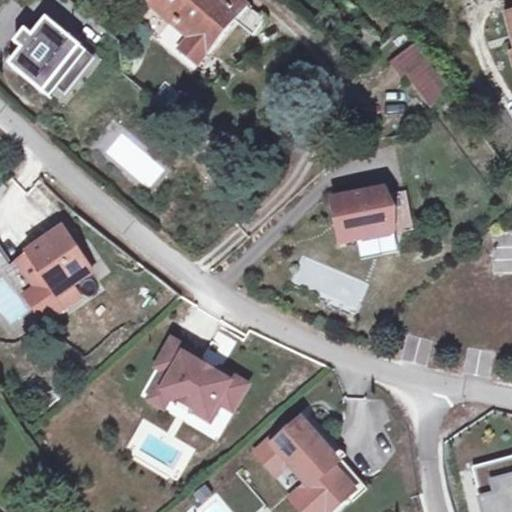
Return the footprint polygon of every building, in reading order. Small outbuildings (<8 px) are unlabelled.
[(144,0),(150,5),(134,23),(191,72),(207,53),(209,55),(238,21),(253,33),(255,33),(266,20),(242,0),(144,0)] [(345,0),(334,10),(356,32),(363,25),(351,13),(354,10),(345,0)] [(17,46),(24,52),(12,67),(44,94),(53,85),(82,49),(84,47),(69,36),(68,38),(48,22),(34,39),(27,33),(17,46)] [(356,32),(354,34),(375,53),(376,52),(384,44),(363,24),(363,25),(356,32)] [(415,46),(396,61),(431,110),(450,96),(450,95),(451,94),(415,46)] [(82,49),(53,85),(65,95),(95,59),(82,49)] [(388,192),(336,202),(344,244),(396,234),(390,200),(388,192)] [(390,200),(396,234),(411,231),(404,197),(390,200)] [(65,231),(30,254),(59,298),(76,287),(94,274),(82,256),(80,257),(75,250),(77,248),(65,231)] [(0,274),(12,267),(0,248),(0,274)] [(84,298),(76,287),(59,298),(30,254),(12,267),(24,283),(31,278),(37,288),(28,294),(47,322),(84,298)] [(211,420),(220,405),(234,413),(249,387),(174,343),(158,369),(166,374),(173,378),(164,393),(172,397),(180,402),(195,411),(211,420)] [(173,378),(166,374),(150,401),(165,410),(172,397),(164,393),(173,378)] [(195,411),(180,402),(177,408),(191,417),(195,411)] [(330,511),(348,496),(353,492),(332,468),(342,460),(347,456),(314,418),(305,426),(302,422),(296,427),(294,424),(274,441),(276,444),(263,456),(279,475),(293,463),(313,487),(308,492),(325,511),(330,511)] [(511,511),(511,459),(473,469),(483,511),(511,511)] [(353,492),(359,499),(369,490),(342,460),(332,468),(353,492)] [(302,497),(297,501),(305,511),(325,511),(308,492),(302,497)]
